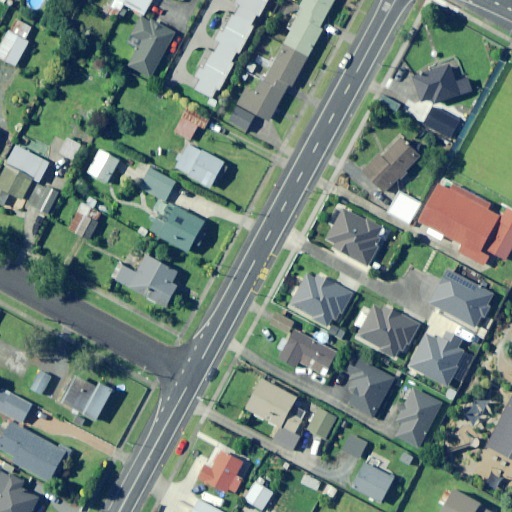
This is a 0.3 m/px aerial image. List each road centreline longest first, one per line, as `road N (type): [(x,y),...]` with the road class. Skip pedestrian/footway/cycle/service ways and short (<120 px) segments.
road 1 (residential): [(192,378),(396,0)]
road 2 (residential): [(0,273),(192,378)]
road 3 (residential): [(119,511),(192,378)]
